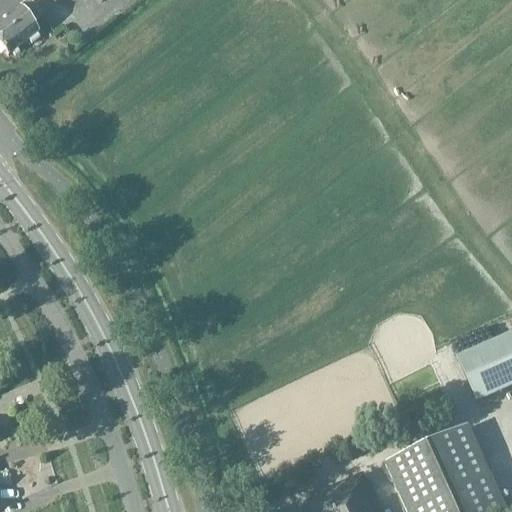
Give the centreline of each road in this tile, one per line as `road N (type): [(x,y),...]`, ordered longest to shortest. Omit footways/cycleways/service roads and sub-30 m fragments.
road 1 (tertiary): [(170,511),(100,329),(0,181)]
road 2 (residential): [(0,233),(51,306),(136,511)]
